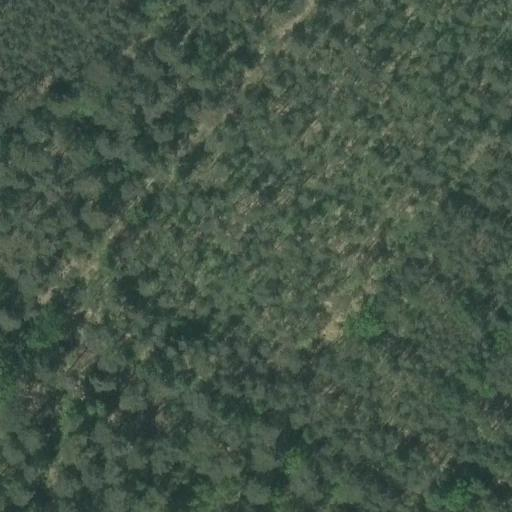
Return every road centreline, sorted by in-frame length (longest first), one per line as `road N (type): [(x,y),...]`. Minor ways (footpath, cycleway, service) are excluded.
road 1 (track): [(231,402),(429,511)]
road 2 (track): [(46,299),(231,402)]
